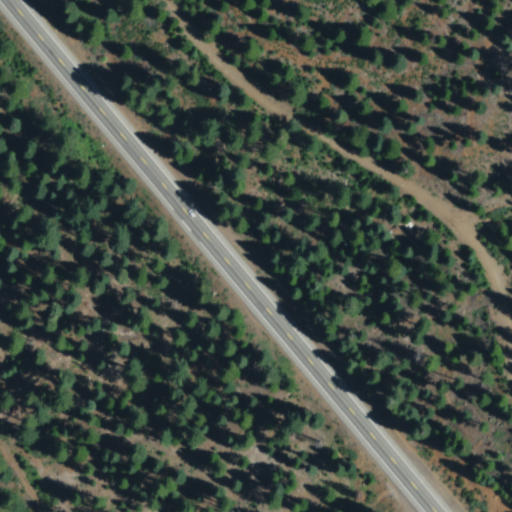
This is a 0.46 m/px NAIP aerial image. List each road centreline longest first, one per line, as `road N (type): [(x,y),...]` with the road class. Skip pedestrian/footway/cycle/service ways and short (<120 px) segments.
road 1 (primary): [(425,511),(1,0)]
road 2 (track): [(165,0),(275,112),(470,229),(511,275)]
